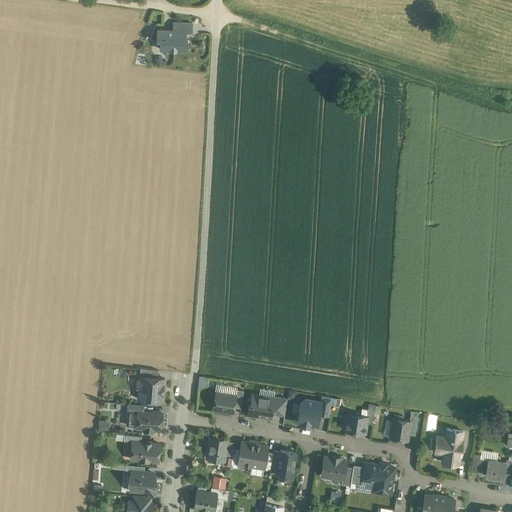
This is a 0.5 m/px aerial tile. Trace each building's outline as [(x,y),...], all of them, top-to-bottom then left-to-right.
[(192,23),(174,22),(173,30),(186,31),(185,31),(191,32),(192,23)] [(173,30),(158,29),(157,40),(161,40),(160,49),(170,50),(176,51),(176,50),(187,51),(187,44),(185,44),(185,31),(186,31),(173,30)] [(158,370),(140,367),(139,376),(140,376),(157,377),(158,370)] [(157,377),(140,376),(140,378),(139,378),(137,380),(136,387),(138,389),(139,389),(138,399),(162,401),(164,378),(157,377)] [(244,390),(236,389),(235,396),(236,396),(234,407),(241,408),(244,390)] [(222,393),(216,392),(213,408),(214,408),(215,410),(220,411),(222,409),(225,410),(226,409),(229,409),(230,411),(233,411),(234,407),(236,396),(235,396),(229,395),(228,393),(224,392),(222,393)] [(273,398),(252,394),(251,403),(249,405),(247,413),(271,417),(271,413),(274,398),(273,398)] [(332,397),(322,395),(321,401),(319,413),(329,415),(332,397)] [(287,398),(274,396),(273,398),(274,398),(271,413),(284,415),(287,398)] [(321,401),(305,399),(300,402),(299,414),(296,413),(294,421),(302,422),(301,424),(309,426),(310,424),(317,425),(319,413),(321,401)] [(374,409),(368,408),(366,416),(367,416),(366,423),(372,424),(374,409)] [(143,411),(137,411),(136,426),(145,427),(144,429),(153,430),(153,428),(161,428),(162,413),(143,411)] [(357,412),(352,412),(350,413),(348,413),(346,421),(344,422),(344,426),(345,428),(345,430),(364,433),(366,423),(367,416),(366,416),(359,415),(357,412)] [(418,417),(410,416),(409,420),(410,420),(408,434),(415,435),(418,417)] [(409,420),(394,418),(390,437),(407,439),(408,434),(410,420),(409,420)] [(463,430),(447,428),(446,437),(437,435),(434,451),(443,453),(442,462),(458,464),(459,455),(461,455),(463,439),(461,439),(463,430)] [(227,441),(211,438),(207,457),(224,460),(225,454),(227,441)] [(141,441),(132,440),(132,441),(131,449),(134,449),(133,458),(158,461),(160,443),(141,441)] [(234,442),(227,441),(225,454),(232,456),(233,450),(234,442)] [(255,443),(241,441),(240,451),(238,463),(251,465),(255,443)] [(268,445),(255,443),(251,465),(264,467),(267,452),(268,445)] [(296,452),(280,449),(280,451),(277,469),(276,475),(291,477),(296,452)] [(240,451),(233,450),(232,456),(230,467),(237,468),(238,463),(240,451)] [(280,451),(274,450),(273,453),(271,468),(277,469),(280,451)] [(273,453),(267,452),(264,467),(263,469),(270,470),(271,468),(273,453)] [(481,454),(473,453),(471,471),(478,472),(479,464),(480,458),(481,454)] [(340,457),(331,456),(331,457),(324,456),(321,475),(342,478),(343,478),(345,466),(346,459),(339,458),(340,457)] [(505,463),(480,458),(479,464),(487,465),(485,476),(503,479),(505,471),(506,463),(505,463)] [(395,467),(364,462),(363,466),(361,480),(375,482),(378,485),(377,491),(390,493),(395,467)] [(144,466),(126,464),(126,474),(132,474),(132,471),(144,472),(144,466)] [(350,485),(350,487),(356,488),(357,483),(361,484),(361,480),(363,466),(353,464),(353,467),(352,473),(350,485)] [(353,467),(345,466),(343,478),(342,478),(341,484),(350,485),(352,473),(353,467)] [(144,472),(132,471),(132,474),(130,489),(148,490),(151,494),(156,489),(153,486),(154,473),(144,472)] [(229,490),(211,487),(210,493),(217,494),(217,497),(227,499),(229,490)] [(210,493),(196,490),(193,507),(200,509),(208,510),(214,511),(217,497),(217,494),(210,493)] [(330,498),(339,500),(340,491),(332,490),(330,498)] [(437,511),(440,496),(425,494),(423,508),(421,511),(437,511)] [(285,499),(267,496),(266,503),(284,506),(285,499)] [(452,511),(454,499),(440,496),(437,511),(452,511)] [(132,501),(128,501),(127,510),(130,510),(130,511),(148,511),(149,508),(151,508),(152,503),(150,503),(132,501)] [(266,503),(264,510),(263,510),(262,511),(282,511),(284,506),(266,503)]
